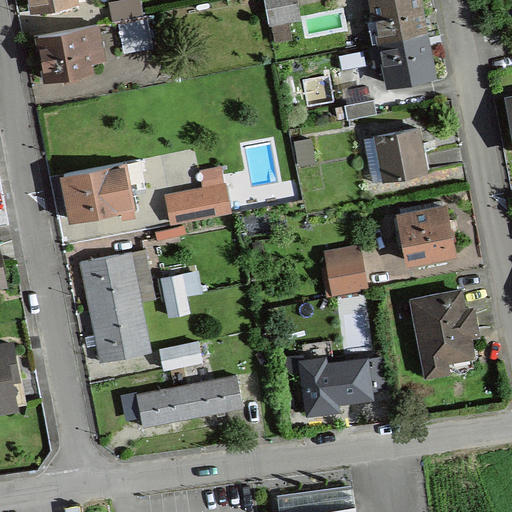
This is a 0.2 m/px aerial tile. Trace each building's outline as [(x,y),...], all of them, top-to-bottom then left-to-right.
[(32,0),(34,8),(77,0),(32,0)] [(113,0),(116,18),(143,13),(140,0),(113,0)] [(300,10),(298,0),(266,0),(270,16),(274,15),(288,12),(300,10)] [(370,17),(374,39),(426,28),(420,0),(375,0),(379,15),(370,17)] [(290,29),(288,12),(274,15),(277,30),(290,29)] [(150,14),(136,17),(141,45),(156,43),(150,14)] [(141,45),(136,17),(121,19),(126,49),(141,45)] [(99,21),(39,32),(48,76),(95,67),(93,58),(106,55),(99,21)] [(426,28),(374,39),(378,60),(387,58),(391,79),(434,71),(426,28)] [(304,119),(299,94),(291,95),(296,121),(304,119)] [(346,101),(349,116),(378,110),(375,95),(346,101)] [(418,123),(378,131),(386,176),(426,168),(418,123)] [(386,176),(378,131),(364,133),(372,179),(386,176)] [(133,205),(124,159),(104,163),(104,165),(91,168),(90,166),(66,170),(74,216),(125,206),(133,205)] [(176,221),(230,210),(225,183),(170,193),(176,221)] [(447,201),(440,203),(445,225),(451,224),(447,201)] [(445,225),(440,203),(402,211),(403,223),(398,225),(400,240),(408,239),(410,256),(456,246),(451,224),(445,225)] [(329,262),(363,255),(361,241),(326,248),(329,262)] [(133,249),(142,299),(157,296),(148,246),(133,249)] [(93,308),(142,299),(133,249),(83,258),(93,308)] [(369,284),(363,255),(329,262),(335,291),(369,284)] [(168,298),(187,293),(182,271),(164,274),(168,298)] [(459,288),(412,296),(427,370),(446,367),(444,356),(471,350),(468,331),(476,329),(472,305),(463,307),(459,288)] [(190,309),(187,293),(168,298),(171,313),(190,309)] [(151,348),(142,299),(93,308),(102,357),(151,348)] [(203,358),(199,337),(161,346),(164,365),(203,358)] [(0,405),(15,403),(10,374),(17,371),(13,351),(11,341),(0,342),(0,405)] [(10,374),(15,403),(27,400),(19,351),(13,351),(17,371),(10,374)] [(372,394),(371,386),(367,357),(326,361),(325,355),(303,358),(310,409),(332,405),(332,398),(372,394)] [(367,357),(371,386),(386,384),(382,355),(367,357)] [(238,373),(189,382),(194,412),(243,403),(238,373)] [(138,382),(124,384),(128,411),(142,408),(138,382)] [(189,382),(140,390),(143,411),(146,421),(194,412),(189,382)] [(281,511),(356,502),(353,484),(279,494),(281,511)] [(281,511),(280,511),(357,511),(356,502),(281,511)]
